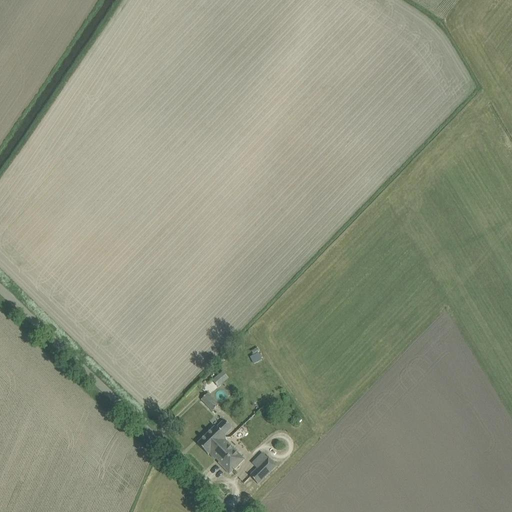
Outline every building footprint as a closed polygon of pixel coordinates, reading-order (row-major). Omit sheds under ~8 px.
[(222,372),(212,380),(219,387),(228,379),(222,372)] [(202,400),(213,411),(218,406),(207,394),(202,400)] [(197,445),(208,455),(226,438),(224,436),(232,428),(224,420),(217,428),(215,427),(197,445)] [(208,455),(209,454),(215,460),(217,458),(220,462),(219,463),(230,474),(244,460),(224,439),(226,438),(208,455)] [(250,477),(258,484),(276,466),(269,459),(250,477)]
